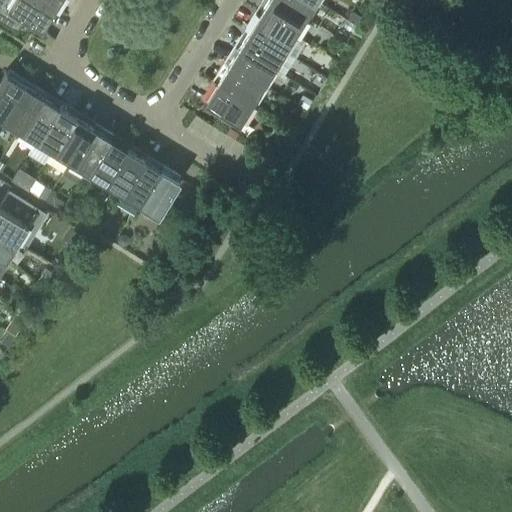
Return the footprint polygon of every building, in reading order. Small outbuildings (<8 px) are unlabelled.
[(51,8),(37,0),(0,0),(0,19),(14,28),(23,15),(40,25),(51,8)] [(266,0),(260,10),(296,33),(307,16),(281,0),(266,0)] [(281,0),(307,16),(316,0),(281,0)] [(250,27),(286,50),(296,33),(260,10),(250,27)] [(239,44),(275,67),(286,50),(250,27),(239,44)] [(229,61),(265,84),(275,67),(239,44),(229,61)] [(218,78),(254,101),(265,84),(229,61),(218,78)] [(0,115),(2,116),(24,81),(6,70),(0,78),(0,115)] [(254,101),(218,78),(207,97),(243,119),(254,101)] [(2,116),(19,127),(40,91),(24,81),(2,116)] [(19,127),(36,137),(58,102),(40,91),(19,127)] [(36,137),(53,148),(75,112),(58,102),(36,137)] [(53,148),(70,159),(92,123),(75,112),(53,148)] [(70,159),(87,169),(109,134),(92,123),(70,159)] [(87,169),(103,179),(126,144),(109,134),(87,169)] [(143,154),(126,144),(103,179),(121,190),(143,154)] [(160,165),(143,154),(121,190),(138,200),(160,165)] [(160,165),(138,200),(156,212),(178,176),(160,165)] [(0,230),(14,239),(24,245),(45,211),(8,188),(0,201),(0,230)] [(92,217),(87,224),(95,230),(100,222),(92,217)] [(0,230),(0,253),(4,256),(14,239),(0,230)]
